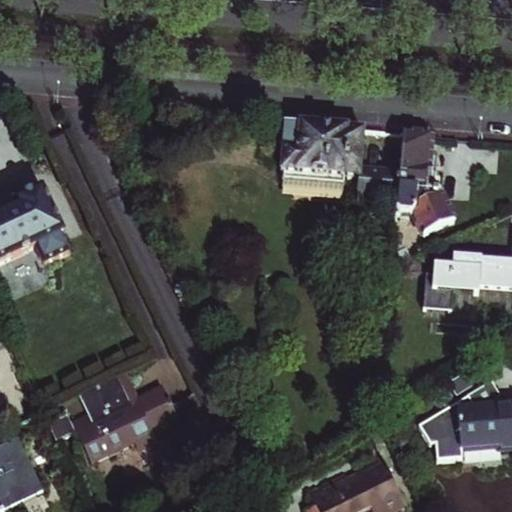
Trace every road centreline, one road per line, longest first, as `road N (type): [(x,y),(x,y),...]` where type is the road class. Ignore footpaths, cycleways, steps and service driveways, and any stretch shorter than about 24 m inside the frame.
road 1 (tertiary): [(0,69),(511,114)]
road 2 (primary): [(93,0),(511,36)]
